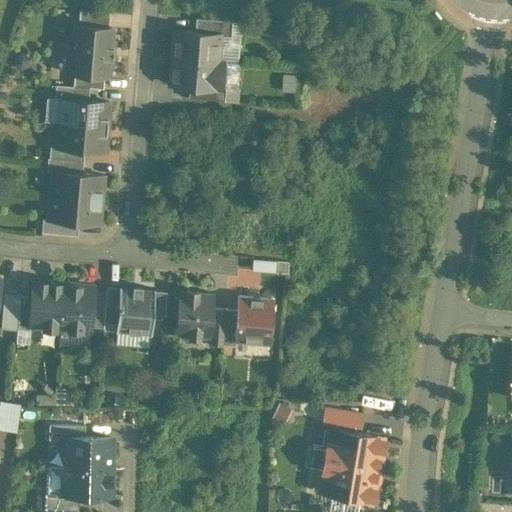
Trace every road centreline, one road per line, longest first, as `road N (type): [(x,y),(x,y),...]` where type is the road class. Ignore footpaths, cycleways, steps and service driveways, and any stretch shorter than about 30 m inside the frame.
road 1 (residential): [(492,7),(440,312)]
road 2 (residential): [(149,0),(127,256)]
road 3 (residential): [(440,312),(415,511)]
road 4 (residential): [(127,256),(0,245)]
